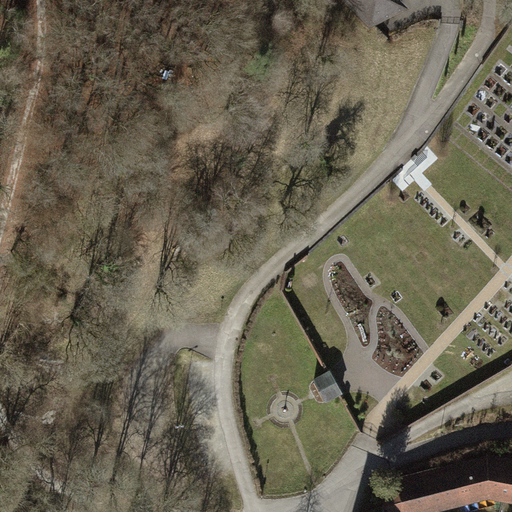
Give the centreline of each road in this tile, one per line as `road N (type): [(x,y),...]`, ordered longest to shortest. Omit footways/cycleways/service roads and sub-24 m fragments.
road 1 (track): [(40,0),(44,28),(14,204),(0,241)]
road 2 (residential): [(352,481),(376,464),(511,430)]
road 3 (track): [(0,418),(21,455),(93,494)]
